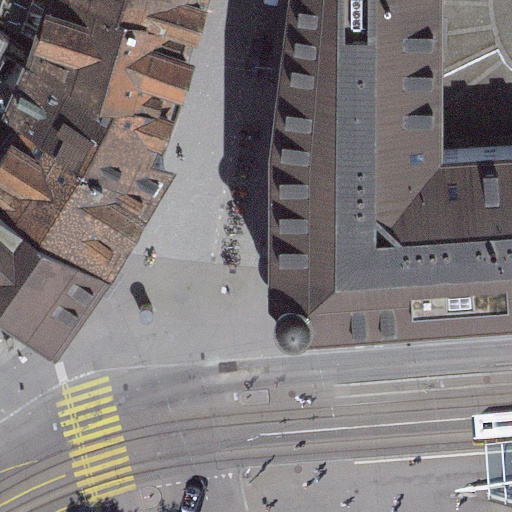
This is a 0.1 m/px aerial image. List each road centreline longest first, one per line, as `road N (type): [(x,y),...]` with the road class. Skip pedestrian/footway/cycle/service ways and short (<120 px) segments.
road 1 (residential): [(197,445),(511,420)]
road 2 (residential): [(188,261),(229,0)]
road 3 (residential): [(197,445),(186,348),(188,261)]
road 4 (residential): [(63,477),(197,445)]
